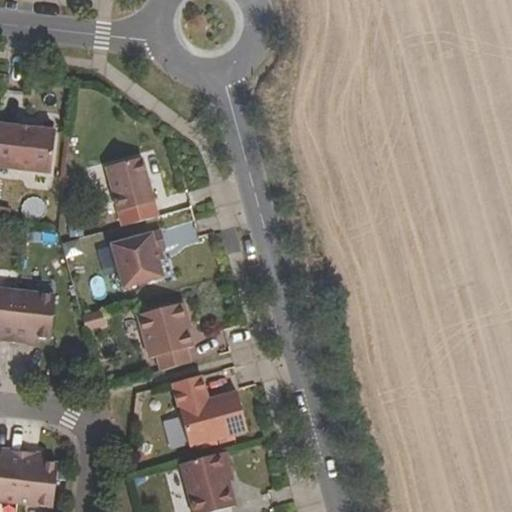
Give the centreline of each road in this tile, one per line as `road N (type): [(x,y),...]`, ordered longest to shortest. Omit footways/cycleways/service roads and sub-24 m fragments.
road 1 (tertiary): [(226,77),(345,511)]
road 2 (residential): [(0,402),(81,418),(92,449),(85,511)]
road 3 (residential): [(0,26),(160,44)]
